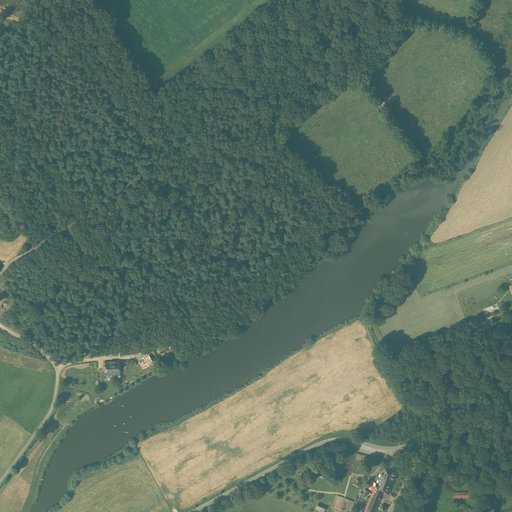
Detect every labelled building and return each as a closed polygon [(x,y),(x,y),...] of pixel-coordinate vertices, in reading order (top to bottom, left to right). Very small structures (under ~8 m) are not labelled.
[(172,348),(168,342),(159,348),(162,353),(164,352),(165,354),(170,351),(171,351),(173,350),(171,348),(172,348)] [(140,353),(138,344),(118,348),(120,356),(140,353)] [(149,354),(138,360),(143,368),(153,361),(149,354)] [(105,362),(106,375),(112,375),(112,378),(117,377),(117,373),(121,372),(120,361),(105,362)] [(135,368),(131,369),(132,373),(140,370),(138,363),(134,364),(135,368)] [(384,467),(381,474),(378,483),(376,482),(375,486),(364,511),(365,511),(373,511),(384,489),(386,490),(386,493),(389,494),(394,479),(395,479),(397,472),(384,467)] [(357,486),(362,481),(357,477),(353,483),(357,486)] [(369,490),(365,488),(363,493),(361,492),(359,496),(363,498),(364,495),(366,496),(369,490)]
